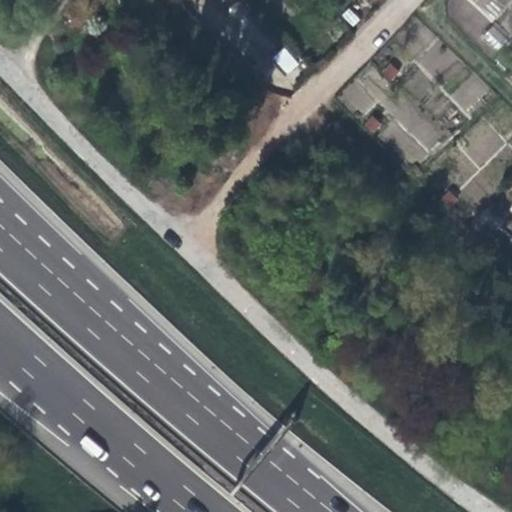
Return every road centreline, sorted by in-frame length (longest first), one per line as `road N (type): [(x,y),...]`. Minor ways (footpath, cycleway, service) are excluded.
road 1 (motorway): [(318,511),(85,310)]
road 2 (motorway): [(0,333),(203,511)]
road 3 (track): [(286,128),(409,0)]
road 4 (track): [(411,0),(511,95)]
road 5 (motorway): [(85,310),(0,211)]
